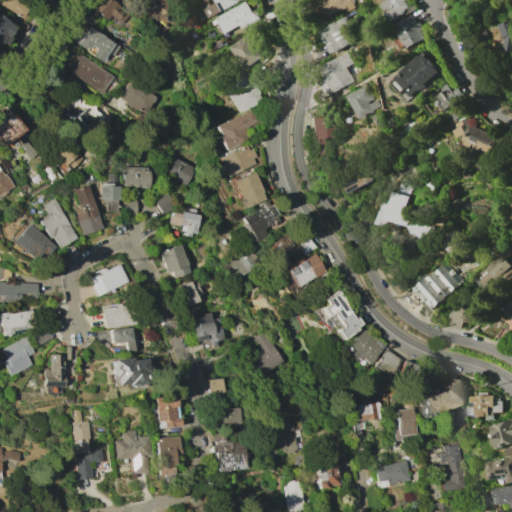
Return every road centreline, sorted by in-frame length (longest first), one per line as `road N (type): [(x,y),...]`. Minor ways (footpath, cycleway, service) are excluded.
road 1 (residential): [(0,85),(53,0),(444,37),(481,101),(511,126)]
road 2 (tertiary): [(295,38),(283,135),(298,199),(383,322),(417,347),(511,382)]
road 3 (tertiary): [(511,360),(426,330),(396,308),(314,190),(300,154),(307,72),(295,38)]
road 4 (residential): [(77,326),(73,271),(126,240),(139,253),(190,377),(198,483)]
